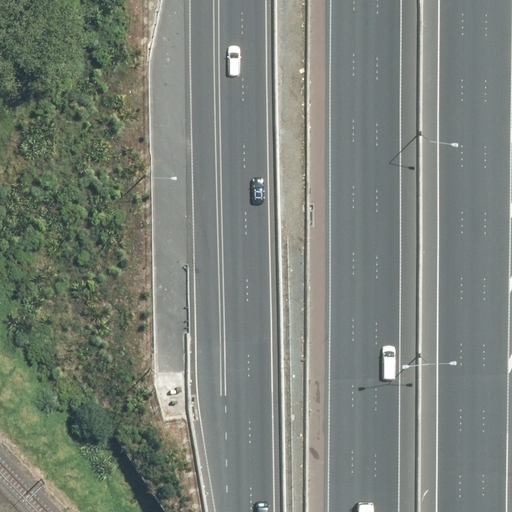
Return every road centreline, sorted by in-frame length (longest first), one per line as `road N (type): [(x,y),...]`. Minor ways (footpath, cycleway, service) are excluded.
road 1 (motorway): [(251,511),(241,0)]
road 2 (motorway): [(357,511),(362,0)]
road 3 (motorway): [(469,0),(470,511)]
